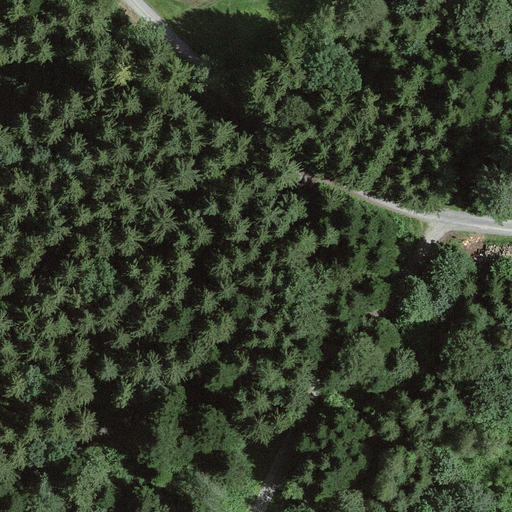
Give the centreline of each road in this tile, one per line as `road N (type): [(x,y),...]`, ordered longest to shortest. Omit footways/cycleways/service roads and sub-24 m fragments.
road 1 (track): [(511,226),(445,222),(299,165),(138,0)]
road 2 (track): [(321,364),(324,219),(299,165)]
road 3 (track): [(321,364),(402,287),(445,222)]
road 4 (track): [(321,364),(250,511)]
